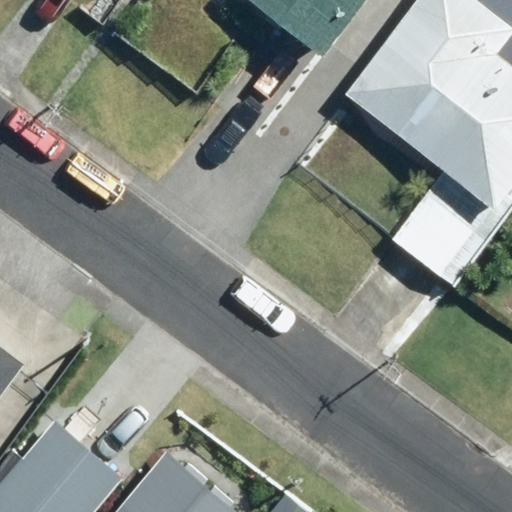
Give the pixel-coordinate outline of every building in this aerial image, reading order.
[(239,0),(324,64),(373,0),(239,0)] [(417,0),(343,98),(493,217),(511,191),(511,73),(496,61),(511,40),(511,29),(474,0),(417,0)] [(0,403),(25,370),(0,350),(0,403)] [(0,485),(0,495),(20,511),(89,511),(125,470),(60,415),(0,485)] [(251,511),(172,448),(119,511),(251,511)]
